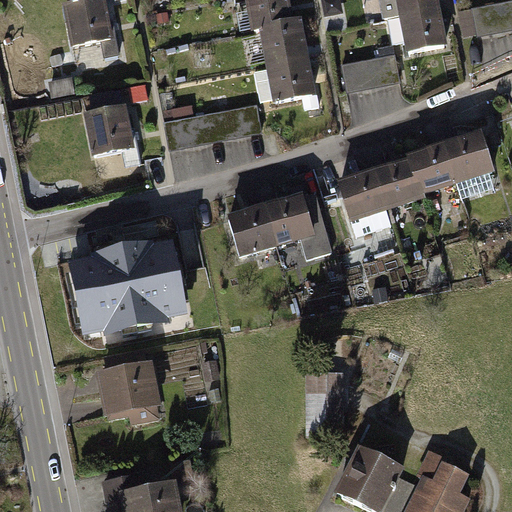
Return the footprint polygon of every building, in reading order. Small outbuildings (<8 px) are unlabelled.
[(245,0),(253,36),(261,34),(297,27),(291,0),(245,0)] [(396,0),(401,24),(446,16),(442,0),(396,0)] [(350,7),(339,1),(333,13),(343,19),(350,7)] [(109,2),(67,9),(74,53),(98,49),(101,65),(123,62),(119,39),(115,40),(109,2)] [(511,7),(463,16),(469,44),(511,35),(511,7)] [(401,24),(409,61),(453,53),(446,16),(401,24)] [(261,34),(268,71),(313,63),(305,26),(297,27),(261,34)] [(347,70),(352,97),(405,88),(399,51),(382,54),(383,64),(347,70)] [(275,105),(276,109),(306,103),(308,116),(322,113),(313,63),(268,71),(269,75),(257,77),(263,108),(275,105)] [(134,93),(136,108),(154,106),(151,91),(134,93)] [(265,138),(260,111),(199,123),(197,110),(175,114),(178,127),(173,127),(178,154),(265,138)] [(131,113),(90,120),(97,163),(102,163),(105,179),(146,173),(142,150),(137,150),(131,113)] [(483,139),(447,151),(460,192),(496,180),(483,139)] [(447,151),(410,163),(412,167),(424,204),(460,192),(447,151)] [(412,167),(376,179),(389,220),(395,218),(399,230),(416,225),(412,212),(425,208),(424,204),(412,167)] [(376,179),(339,191),(358,246),(394,234),(389,220),(376,179)] [(303,197),(266,208),(279,250),(302,243),(308,262),(333,254),(316,196),(304,200),(303,197)] [(266,208),(227,218),(240,261),(279,250),(266,208)] [(93,261),(68,266),(82,340),(103,336),(104,341),(170,328),(169,323),(188,319),(174,245),(154,248),(153,246),(92,258),(93,261)] [(147,361),(93,372),(103,418),(157,406),(147,361)] [(219,366),(203,369),(207,386),(222,383),(219,366)] [(345,376),(307,376),(307,440),(344,440),(345,376)] [(405,472),(358,449),(334,497),(365,511),(385,511),(402,479),(405,472)] [(466,511),(471,502),(462,497),(471,478),(446,466),(448,462),(430,453),(417,478),(422,481),(419,487),(402,479),(385,511),(466,511)] [(191,461),(170,465),(173,482),(194,478),(191,461)] [(106,506),(120,503),(122,511),(181,511),(176,484),(146,491),(143,477),(102,485),(106,506)]
